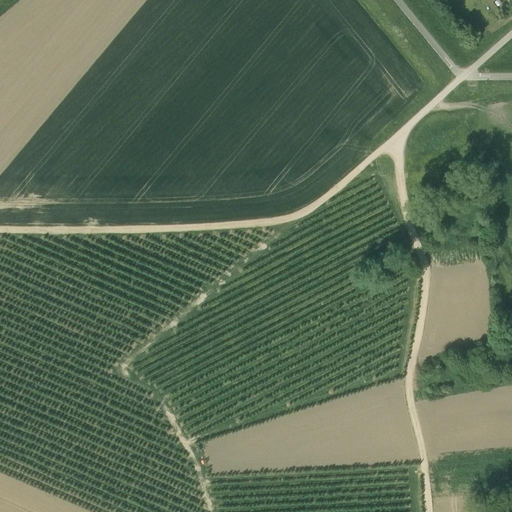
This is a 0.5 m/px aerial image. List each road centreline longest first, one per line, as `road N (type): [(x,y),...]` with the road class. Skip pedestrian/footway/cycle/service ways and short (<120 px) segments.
road 1 (track): [(291,215),(119,369),(164,398),(211,511)]
road 2 (track): [(363,162),(291,215),(0,226)]
road 3 (track): [(427,511),(407,390),(423,267),(400,170)]
